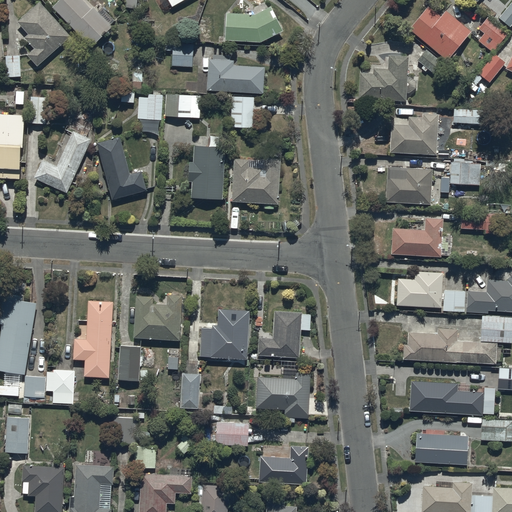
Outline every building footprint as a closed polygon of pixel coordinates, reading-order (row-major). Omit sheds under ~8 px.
[(39,0),(36,0),(16,18),(28,32),(24,35),(34,47),(28,52),(37,62),(69,35),(39,0)] [(91,6),(84,0),(56,0),(52,4),(90,44),(111,24),(110,23),(114,18),(101,5),(97,9),(93,4),(91,6)] [(511,24),(511,1),(499,17),(510,27),(511,24)] [(255,11),(227,9),(225,37),(261,39),(283,28),(270,3),(255,11)] [(409,29),(445,60),(470,32),(446,10),(443,14),(431,4),(409,29)] [(484,33),(478,41),(493,53),(507,34),(488,19),(480,29),(484,33)] [(172,54),(171,64),(192,65),(193,42),(164,41),(163,53),(172,54)] [(426,47),(417,58),(433,72),(442,61),(426,47)] [(506,59),(494,51),(468,86),(475,91),(479,85),(477,84),(483,76),(491,81),(506,59)] [(20,53),(5,53),(6,75),(20,74),(20,53)] [(360,73),(359,99),(406,101),(406,94),(410,94),(416,89),(416,82),(411,76),(407,76),(408,56),(388,55),(388,68),(373,68),(373,73),(360,73)] [(232,58),(209,57),(208,88),(263,90),(264,65),(232,64),(232,58)] [(132,69),(132,86),(142,86),(142,69),(132,69)] [(186,82),(186,90),(205,90),(205,73),(198,74),(198,82),(186,82)] [(121,89),(120,100),(133,100),(134,90),(121,89)] [(139,95),(137,117),(161,118),(163,92),(148,91),(148,95),(139,95)] [(166,92),(165,113),(199,115),(200,94),(166,92)] [(75,94),(59,94),(59,111),(75,111),(75,94)] [(253,94),(231,94),(231,125),(254,125),(253,94)] [(46,95),(30,95),(29,121),(46,122),(46,95)] [(457,107),(457,120),(480,121),(480,108),(457,107)] [(0,174),(21,175),(23,112),(0,110),(0,174)] [(392,122),(390,151),(436,153),(438,114),(423,113),(423,116),(409,115),(408,123),(392,122)] [(43,157),(34,175),(67,191),(91,138),(87,135),(88,132),(79,127),(77,130),(72,128),(56,163),(43,157)] [(119,134),(96,141),(112,197),(147,187),(141,168),(130,172),(119,134)] [(224,143),(194,142),(194,159),(189,159),(188,178),(191,179),(191,195),(223,197),(224,143)] [(264,158),(234,157),(233,199),(278,200),(279,156),(264,156),(264,158)] [(479,182),(480,161),(476,161),(476,157),(453,156),(453,160),(450,159),(450,181),(479,182)] [(431,204),(432,170),(388,168),(386,203),(431,204)] [(461,212),(461,228),(485,229),(485,234),(498,234),(499,214),(461,212)] [(393,229),(392,254),(441,255),(443,218),(426,218),(425,230),(393,229)] [(398,278),(397,305),(442,307),(443,272),(415,271),(415,279),(398,278)] [(487,291),(468,291),(466,312),(488,313),(488,310),(511,311),(511,275),(510,276),(507,278),(507,280),(488,279),(487,291)] [(444,290),(443,310),(465,311),(466,291),(444,290)] [(0,322),(3,323),(0,340),(0,369),(25,374),(37,303),(22,300),(23,295),(4,292),(0,312),(0,322)] [(153,296),(137,295),(135,338),(181,340),(183,295),(168,294),(167,304),(153,303),(153,296)] [(85,360),(85,376),(109,378),(114,301),(89,300),(87,339),(75,339),(74,359),(85,360)] [(201,327),(200,357),(248,359),(250,310),(219,309),(218,325),(212,324),(212,328),(201,327)] [(259,338),(258,355),(299,358),(301,330),(310,331),(311,315),(302,314),(302,313),(275,311),(273,339),(259,338)] [(511,316),(482,316),(481,341),(511,342),(511,316)] [(496,363),(497,343),(458,341),(458,329),(438,328),(438,333),(408,331),(408,344),(404,344),(403,359),(457,362),(457,361),(496,363)] [(39,342),(38,357),(47,358),(48,342),(39,342)] [(119,346),(117,380),(138,381),(139,347),(119,346)] [(497,389),(511,389),(511,368),(498,368),(497,389)] [(46,377),(46,391),(53,391),(53,402),(73,404),(75,371),(55,370),(55,372),(47,372),(46,377)] [(295,378),(258,376),(257,408),(285,409),(285,417),(309,418),(311,374),(296,373),(295,378)] [(182,374),(181,408),(198,409),(199,375),(182,374)] [(46,391),(46,377),(25,376),(24,396),(45,398),(46,391)] [(411,381),(409,410),(483,415),(484,392),(458,390),(458,383),(411,381)] [(232,406),(215,406),(214,413),(232,414),(232,406)] [(27,453),(30,417),(6,415),(4,452),(27,453)] [(113,417),(112,443),(135,444),(136,418),(113,417)] [(511,420),(482,419),(481,440),(511,441),(511,420)] [(216,423),(215,444),(248,445),(249,424),(216,423)] [(469,436),(417,433),(415,462),(467,465),(469,436)] [(183,441),(176,447),(183,455),(199,441),(192,434),(188,438),(186,435),(181,439),(183,441)] [(260,456),(259,481),(307,484),(309,446),(291,445),(290,457),(260,456)] [(155,468),(156,447),(135,446),(135,468),(155,468)] [(69,497),(68,511),(110,511),(111,509),(99,508),(100,485),(113,485),(114,466),(75,464),(74,497),(69,497)] [(22,481),(23,481),(22,493),(28,493),(28,496),(35,496),(34,511),(62,511),(64,467),(22,465),(22,481)] [(141,473),(138,511),(166,511),(167,504),(175,504),(176,493),(191,494),(192,476),(141,473)] [(473,483),(437,481),(436,487),(423,486),(421,511),(511,511),(511,487),(493,487),(493,496),(473,495),(473,483)] [(226,511),(228,484),(203,483),(201,511),(226,511)] [(267,497),(266,511),(297,511),(297,506),(285,506),(285,498),(267,497)]
